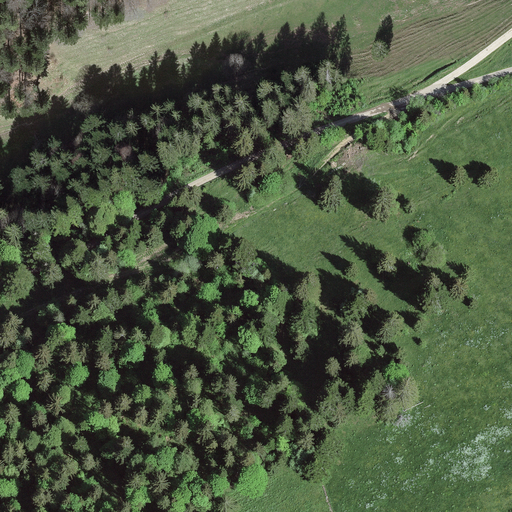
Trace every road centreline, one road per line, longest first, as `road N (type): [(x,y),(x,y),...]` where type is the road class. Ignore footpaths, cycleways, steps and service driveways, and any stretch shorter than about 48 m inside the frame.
road 1 (unclassified): [(511,72),(267,152),(72,256),(0,282)]
road 2 (track): [(415,100),(343,143),(303,186),(200,251),(0,404)]
road 3 (track): [(303,186),(511,163)]
